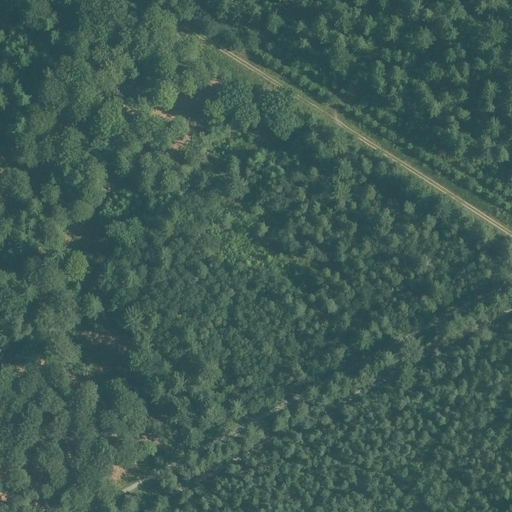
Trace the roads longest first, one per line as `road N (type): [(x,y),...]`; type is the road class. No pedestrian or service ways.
road 1 (track): [(511,235),(144,0)]
road 2 (track): [(142,511),(511,309)]
road 3 (track): [(327,117),(363,83),(383,39),(420,0)]
